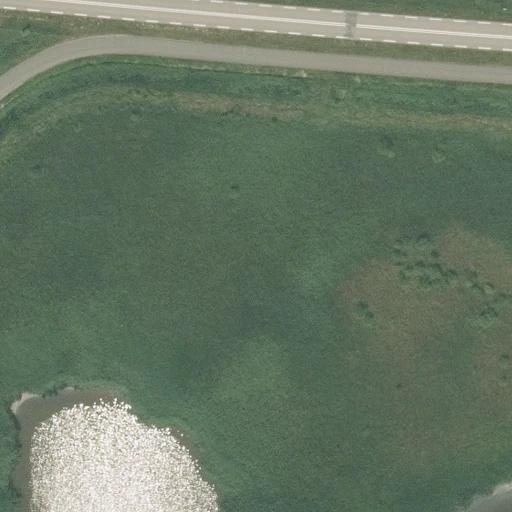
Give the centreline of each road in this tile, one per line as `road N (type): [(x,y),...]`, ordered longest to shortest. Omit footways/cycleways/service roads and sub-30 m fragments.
road 1 (unclassified): [(0,85),(36,60),(132,42),(511,74)]
road 2 (primary): [(511,37),(58,0)]
